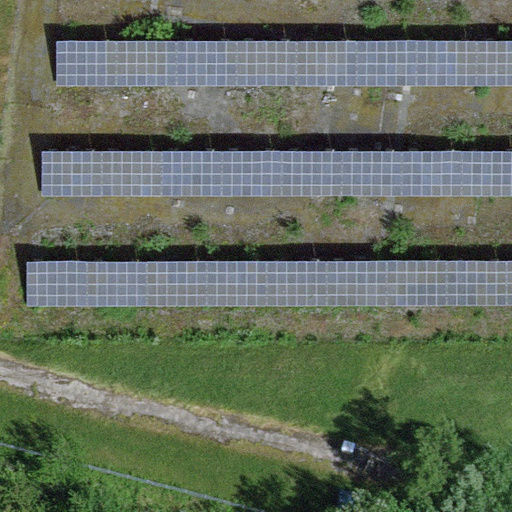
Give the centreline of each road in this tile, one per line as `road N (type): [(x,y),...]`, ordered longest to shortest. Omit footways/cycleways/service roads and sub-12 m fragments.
road 1 (track): [(511,491),(0,374)]
road 2 (track): [(50,0),(11,293)]
